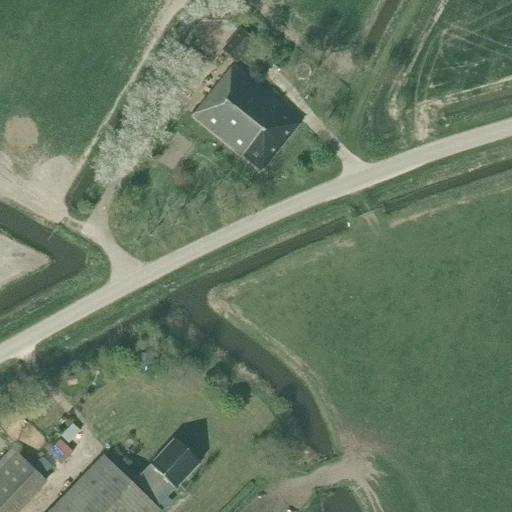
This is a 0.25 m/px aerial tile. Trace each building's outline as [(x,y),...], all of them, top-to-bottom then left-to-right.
[(222,52),(236,63),(254,41),(240,30),(222,52)] [(255,52),(247,61),(264,76),(272,67),(255,52)] [(194,116),(262,172),(301,123),(233,67),(194,116)] [(160,511),(162,511),(158,508),(200,464),(175,440),(138,479),(133,485),(104,457),(50,511),(160,511)] [(0,461),(0,511),(20,511),(48,484),(12,449),(0,461)]
